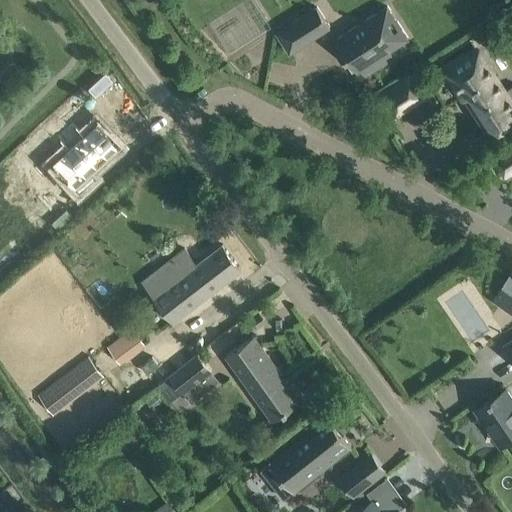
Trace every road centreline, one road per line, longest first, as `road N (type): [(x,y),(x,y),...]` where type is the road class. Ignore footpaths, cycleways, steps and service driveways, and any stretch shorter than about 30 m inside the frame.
road 1 (unclassified): [(472,511),(186,127)]
road 2 (residential): [(186,127),(237,102),(511,250)]
road 3 (unclassified): [(186,127),(89,0)]
